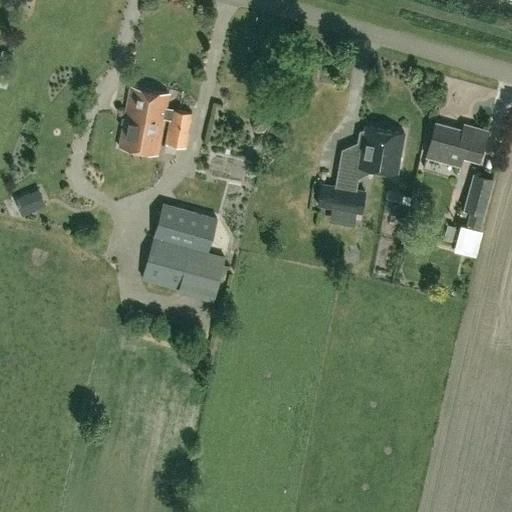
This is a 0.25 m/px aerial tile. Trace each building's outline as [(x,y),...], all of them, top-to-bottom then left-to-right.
[(143,112),(165,117),(172,119),(167,142),(185,146),(193,111),(167,106),(169,93),(131,85),(125,115),(143,118),(143,112)] [(143,118),(125,115),(119,145),(158,153),(165,117),(143,112),(143,118)] [(479,159),(487,129),(469,124),(467,130),(436,122),(427,154),(460,163),(462,155),(479,159)] [(364,125),(364,129),(359,130),(355,152),(360,154),(358,165),(397,172),(404,132),(364,125)] [(467,190),(488,196),(494,178),(473,172),(467,190)] [(316,205),(361,213),(365,190),(320,183),(316,205)] [(20,215),(45,204),(38,188),(13,199),(20,215)] [(488,196),(467,190),(462,209),(469,211),(465,223),(479,227),(488,196)] [(163,201),(153,236),(207,251),(217,217),(163,201)] [(461,224),(454,248),(475,254),(482,229),(461,224)] [(207,251),(153,236),(142,276),(178,286),(180,282),(215,292),(225,256),(207,251)]
